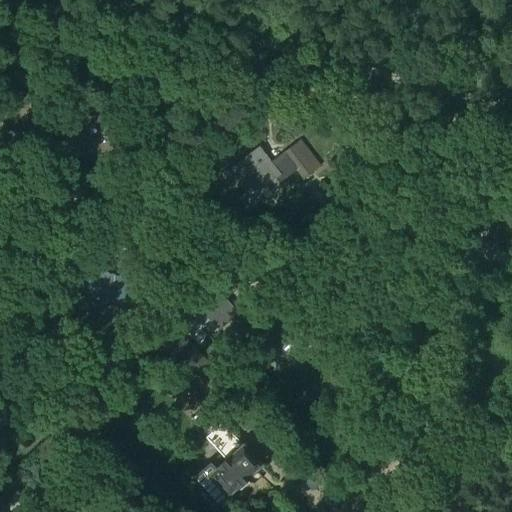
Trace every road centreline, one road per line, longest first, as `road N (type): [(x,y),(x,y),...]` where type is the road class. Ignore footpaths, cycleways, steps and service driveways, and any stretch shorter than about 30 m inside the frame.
road 1 (track): [(511,137),(18,0)]
road 2 (unclassified): [(349,511),(511,370)]
